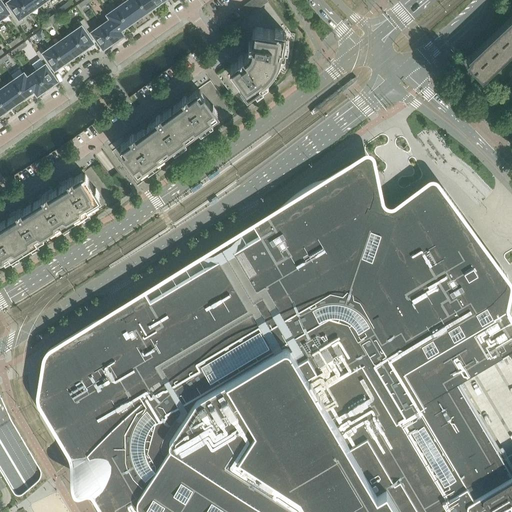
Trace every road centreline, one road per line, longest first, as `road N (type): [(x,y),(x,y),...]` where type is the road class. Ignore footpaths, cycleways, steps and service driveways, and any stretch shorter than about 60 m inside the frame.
road 1 (secondary): [(0,350),(258,183),(392,82)]
road 2 (secondary): [(361,49),(160,198),(0,296)]
road 3 (residential): [(0,182),(5,191),(20,191),(205,63),(212,44),(188,10)]
road 4 (residential): [(0,141),(188,10)]
road 5 (tertiary): [(392,82),(511,190)]
road 6 (tertiary): [(511,176),(406,68)]
